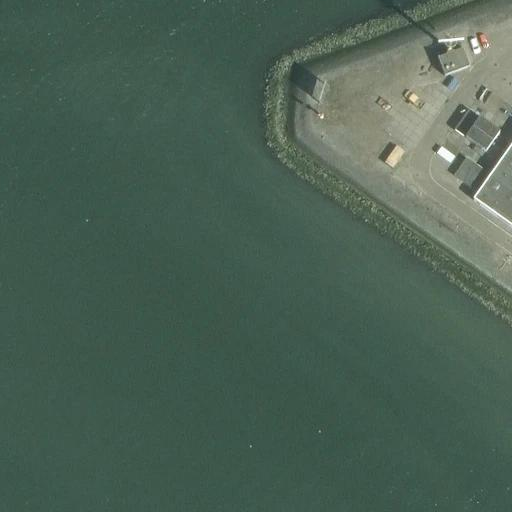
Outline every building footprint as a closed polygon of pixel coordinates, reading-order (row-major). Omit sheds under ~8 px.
[(454,54),(451,53),(451,52),(451,51),(450,50),(449,50),(449,49),(448,49),(447,50),(446,50),(446,51),(446,52),(446,53),(446,54),(447,54),(446,58),(439,60),(438,59),(437,60),(445,78),(469,69),(462,50),(461,51),(461,52),(454,54)] [(511,104),(493,91),(479,111),(499,125),(511,106),(511,104)] [(511,106),(499,125),(511,133),(511,106)] [(479,122),(465,141),(485,155),(499,136),(479,122)] [(511,147),(473,201),(511,229),(511,147)] [(467,159),(455,176),(473,188),(484,170),(467,159)]
